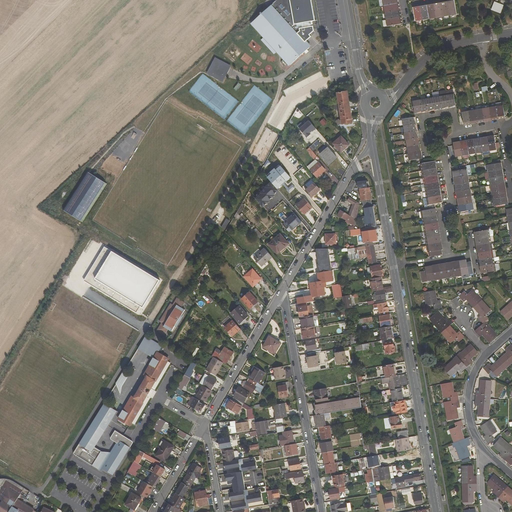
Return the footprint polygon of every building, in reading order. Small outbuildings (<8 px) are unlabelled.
[(436,18),(443,16),(440,1),(440,0),(436,1),(436,2),(434,3),(436,18)] [(442,0),(443,1),(440,1),(443,16),(450,15),(447,0),(442,0)] [(456,14),(454,0),(448,0),(447,0),(450,15),(456,14)] [(429,19),(436,18),(434,3),(434,1),(429,2),(429,3),(427,4),(429,19)] [(503,6),(494,2),(491,10),(500,13),(503,6)] [(384,6),(385,13),(400,10),(401,10),(400,6),(399,6),(399,3),(384,6)] [(422,20),(429,19),(427,4),(426,3),(422,3),(423,4),(420,5),(422,20)] [(416,21),(422,20),(420,5),(420,4),(415,5),(415,6),(413,6),(416,21)] [(253,22),(265,36),(261,40),(274,54),(278,50),(291,64),(309,47),(271,5),(253,22)] [(385,13),(386,20),(401,17),(402,17),(402,12),(400,13),(400,10),(385,13)] [(402,24),(403,24),(403,19),(402,20),(401,17),(386,20),(388,27),(402,24)] [(209,73),(222,80),(229,67),(216,59),(209,73)] [(337,93),(338,102),(334,102),(335,110),(339,109),(341,120),(336,121),(338,125),(353,122),(348,91),(337,93)] [(294,103),(304,99),(302,94),(292,98),(294,103)] [(454,94),(447,95),(449,106),(449,108),(456,105),(454,94)] [(447,95),(440,97),(442,107),(442,109),(449,106),(447,95)] [(440,97),(433,98),(435,109),(435,111),(442,107),(440,97)] [(433,98),(426,99),(428,110),(428,112),(435,109),(433,98)] [(426,99),(419,100),(421,111),(421,113),(428,110),(426,99)] [(421,111),(419,100),(412,101),(414,113),(415,114),(421,111)] [(503,105),(496,107),(498,118),(499,119),(505,117),(503,105)] [(496,107),(490,108),(492,119),(492,121),(498,118),(496,107)] [(288,123),(291,127),(304,115),(298,108),(288,123)] [(490,108),(483,109),(484,120),(485,122),(492,119),(490,108)] [(483,109),(476,110),(478,121),(478,123),(484,120),(483,109)] [(476,110),(469,112),(471,123),(471,124),(478,121),(476,110)] [(464,125),(471,123),(469,112),(462,113),(464,124),(464,125)] [(403,120),(404,127),(415,125),(417,124),(416,121),(415,121),(414,118),(403,120)] [(308,120),(299,128),(307,138),(311,134),(309,133),(315,128),(308,120)] [(404,127),(405,133),(416,131),(418,131),(415,125),(404,127)] [(405,133),(406,140),(418,138),(419,138),(416,131),(405,133)] [(338,149),(341,152),(349,145),(341,136),(333,144),(335,146),(333,147),(337,151),(338,149)] [(491,138),(488,139),(490,151),(497,149),(494,137),(494,136),(491,136),(491,138)] [(483,152),(490,151),(488,139),(487,137),(484,137),(484,139),(481,140),(483,152)] [(406,140),(407,147),(419,145),(420,145),(418,138),(406,140)] [(478,140),(474,141),(476,153),(483,152),(481,140),(481,138),(477,139),(478,140)] [(469,154),(476,153),(474,141),(474,139),(470,140),(471,142),(467,142),(469,154)] [(463,143),(460,143),(462,155),(469,154),(467,142),(467,140),(463,141),(463,143)] [(455,156),(462,155),(460,143),(460,142),(456,142),(457,144),(453,145),(455,156)] [(407,147),(408,154),(420,152),(422,152),(419,145),(407,147)] [(320,154),(328,163),(336,156),(328,147),(320,154)] [(308,150),(315,158),(317,156),(310,148),(308,150)] [(423,158),(422,155),(421,156),(420,152),(408,154),(410,161),(421,159),(423,158)] [(421,164),(422,171),(436,168),(436,163),(435,164),(435,161),(421,164)] [(318,162),(310,169),(317,177),(325,170),(318,162)] [(280,163),(276,167),(286,179),(287,180),(291,176),(280,163)] [(487,165),(489,172),(501,170),(502,169),(502,166),(500,166),(499,163),(487,165)] [(275,166),(271,170),(271,171),(281,183),(286,179),(276,167),(275,166)] [(436,171),(436,168),(422,171),(423,177),(437,175),(438,175),(437,171),(436,171)] [(455,174),(456,178),(468,176),(466,169),(452,171),(453,175),(455,174)] [(489,172),(490,179),(502,177),(504,176),(503,173),(501,173),(501,170),(489,172)] [(271,171),(267,175),(278,188),(282,184),(281,183),(271,171)] [(87,172),(63,210),(83,223),(107,184),(87,172)] [(423,177),(424,184),(438,182),(439,182),(438,177),(437,177),(437,175),(423,177)] [(468,176),(456,178),(454,178),(454,181),(456,181),(457,185),(469,182),(468,176)] [(490,179),(491,186),(503,183),(505,183),(504,180),(503,180),(502,177),(490,179)] [(360,186),(362,200),(363,200),(365,217),(364,217),(366,228),(367,228),(377,226),(373,207),(372,207),(368,182),(367,182),(367,180),(358,182),(359,186),(360,186)] [(266,188),(273,196),(279,191),(271,182),(265,187),(266,188)] [(438,184),(438,182),(424,184),(426,191),(439,189),(440,189),(439,184),(438,184)] [(457,188),(458,191),(470,189),(469,182),(457,185),(455,185),(455,188),(457,188)] [(314,183),(306,190),(312,198),(320,190),(314,183)] [(491,186),(492,193),(504,190),(506,190),(505,187),(504,187),(503,183),(491,186)] [(261,194),(268,201),(274,196),(273,196),(266,188),(261,193),(261,194)] [(426,191),(427,198),(440,196),(441,196),(440,191),(439,191),(439,189),(426,191)] [(470,189),(458,191),(456,192),(457,195),(459,195),(459,199),(471,197),(470,189)] [(492,193),(493,199),(506,197),(507,197),(507,193),(505,194),(504,190),(492,193)] [(255,199),(263,207),(269,202),(268,201),(261,194),(255,199)] [(441,198),(440,196),(427,198),(428,205),(441,203),(442,202),(442,198),(441,198)] [(350,197),(347,201),(353,205),(349,214),(353,215),(357,205),(359,205),(359,202),(350,197)] [(460,202),(460,205),(472,203),(471,197),(459,199),(457,199),(458,202),(460,202)] [(506,201),(506,197),(493,199),(495,206),(507,204),(508,204),(508,200),(506,201)] [(304,215),(312,207),(304,198),(296,205),(304,215)] [(473,210),(472,203),(460,205),(458,206),(459,209),(461,209),(461,212),(473,210)] [(421,211),(422,218),(436,216),(437,216),(436,211),(435,211),(435,209),(421,211)] [(337,214),(347,220),(350,216),(340,210),(337,214)] [(284,215),(281,218),(285,222),(282,224),(289,232),(301,221),(294,214),(288,219),(284,215)] [(422,218),(424,225),(437,222),(438,222),(437,218),(436,218),(436,216),(422,218)] [(424,225),(425,232),(438,229),(439,229),(438,224),(437,225),(437,222),(424,225)] [(253,231),(260,238),(263,236),(256,228),(253,231)] [(362,232),(364,243),(370,242),(367,228),(366,228),(357,229),(355,229),(350,230),(351,233),(357,233),(362,232)] [(425,232),(426,239),(439,236),(440,236),(440,232),(439,232),(438,229),(425,232)] [(476,237),(476,239),(490,236),(489,230),(476,232),(474,232),(475,237),(476,237)] [(280,234),(269,244),(278,253),(289,243),(280,234)] [(326,244),(336,244),(336,234),(326,234),(326,244)] [(426,239),(427,245),(440,243),(441,243),(441,238),(440,239),(439,236),(426,239)] [(491,243),(490,236),(476,239),(476,243),(477,243),(478,246),(491,243)] [(428,252),(429,252),(436,251),(442,250),(443,250),(442,245),(441,245),(440,243),(427,245),(428,252)] [(492,250),(491,243),(478,246),(477,246),(477,250),(478,250),(479,253),(492,250)] [(348,255),(358,253),(359,258),(367,257),(369,264),(377,262),(374,245),(364,246),(348,249),(348,251),(348,255)] [(95,279),(112,251),(104,246),(83,280),(136,312),(140,306),(95,279)] [(264,248),(254,258),(262,266),(272,257),(264,248)] [(327,249),(319,249),(319,253),(317,253),(318,257),(320,257),(320,260),(319,260),(319,264),(318,265),(319,269),(319,272),(330,270),(331,270),(328,249),(327,249)] [(479,257),(480,260),(493,257),(492,250),(479,253),(478,253),(479,257)] [(159,280),(112,251),(95,279),(140,306),(142,307),(159,280)] [(481,264),(481,266),(495,264),(493,257),(480,260),(479,260),(480,264),(481,264)] [(463,262),(460,263),(462,275),(468,274),(466,263),(466,260),(463,260),(463,262)] [(455,276),(462,275),(460,263),(459,261),(456,261),(456,263),(453,264),(455,276)] [(449,265),(446,265),(448,277),(455,276),(453,264),(453,262),(449,263),(449,265)] [(441,278),(448,277),(446,265),(446,263),(442,264),(442,266),(439,266),(441,278)] [(381,264),(371,266),(371,267),(367,268),(369,274),(372,273),(372,277),(383,275),(381,264)] [(496,271),(495,264),(481,266),(480,267),(481,271),(482,271),(482,273),(496,271)] [(435,267),(432,268),(434,279),(441,278),(439,266),(439,265),(435,265),(435,267)] [(427,281),(434,279),(432,268),(432,266),(429,266),(429,268),(425,269),(427,281)] [(244,276),(253,286),(261,279),(253,269),(244,276)] [(330,270),(319,272),(318,273),(319,280),(326,279),(326,281),(333,280),(332,270),(331,270),(330,270)] [(381,277),(371,279),(373,291),(383,289),(381,277)] [(313,289),(314,296),(326,294),(325,287),(315,288),(313,289)] [(374,300),(388,297),(387,293),(385,293),(384,289),(373,292),(374,300)] [(434,305),(434,309),(442,308),(441,300),(436,301),(435,290),(429,291),(425,292),(427,306),(434,305)] [(467,299),(474,307),(482,301),(472,290),(467,294),(464,291),(459,296),(464,302),(467,299)] [(242,299),(250,309),(258,302),(250,292),(242,299)] [(345,309),(352,308),(350,295),(342,296),(343,299),(345,309)] [(308,302),(313,301),(312,296),(299,298),(300,304),(308,302)] [(171,304),(160,321),(162,323),(158,330),(164,333),(183,302),(178,298),(173,305),(171,304)] [(491,311),(482,301),(474,307),(481,315),(478,317),(483,323),(489,318),(486,315),(491,311)] [(164,333),(165,334),(168,330),(172,331),(185,310),(182,308),(185,303),(183,302),(164,333)] [(308,316),(307,305),(308,305),(308,302),(300,304),(296,304),(296,307),(299,307),(300,317),(301,317),(308,316)] [(378,304),(379,313),(389,311),(387,302),(378,304)] [(511,302),(501,312),(508,320),(511,315),(511,302)] [(231,313),(240,324),(249,316),(239,306),(231,313)] [(172,331),(173,332),(187,311),(185,310),(172,331)] [(443,331),(449,326),(452,323),(447,317),(444,320),(437,312),(430,319),(439,329),(440,328),(443,331)] [(379,316),(381,326),(392,324),(390,314),(379,316)] [(308,316),(301,317),(303,328),(314,326),(312,315),(308,316)] [(225,327),(233,336),(241,329),(233,320),(225,327)] [(483,334),(490,342),(497,335),(488,325),(483,329),(480,326),(475,331),(480,337),(483,334)] [(302,328),(304,339),(316,337),(314,326),(303,328),(302,328)] [(382,341),(393,339),(391,326),(380,328),(382,341)] [(456,333),(449,326),(443,331),(442,333),(451,343),(456,338),(459,342),(465,337),(459,331),(456,333)] [(280,343),(279,342),(280,340),(269,334),(265,340),(267,341),(263,347),(274,353),(280,343)] [(158,352),(161,346),(147,338),(141,349),(155,357),(144,374),(147,376),(134,397),(132,396),(118,419),(130,425),(132,422),(148,394),(149,394),(151,390),(151,389),(161,371),(166,363),(158,359),(161,353),(158,352)] [(317,349),(315,340),(306,341),(308,351),(317,349)] [(395,345),(394,345),(393,341),(384,343),(384,344),(383,344),(384,348),(385,348),(386,353),(395,351),(395,350),(396,350),(395,345)] [(461,354),(460,352),(457,355),(467,367),(473,362),(470,359),(478,352),(471,344),(461,354)] [(500,360),(507,367),(511,362),(511,345),(511,344),(505,349),(508,353),(500,360)] [(222,351),(217,348),(212,356),(214,357),(223,362),(226,364),(233,353),(224,347),(222,351)] [(335,360),(336,364),(347,362),(345,351),(335,353),(336,357),(336,360),(335,360)] [(319,365),(317,356),(319,355),(318,352),(309,354),(307,354),(309,367),(319,365)] [(132,422),(135,423),(169,364),(169,363),(169,362),(167,361),(168,359),(166,358),(167,357),(161,353),(158,359),(166,363),(161,371),(151,389),(151,390),(149,394),(148,394),(132,422)] [(461,373),(467,367),(457,355),(453,359),(454,360),(444,369),(444,370),(442,371),(446,375),(448,373),(451,376),(458,369),(461,373)] [(206,370),(216,375),(223,362),(214,357),(206,370)] [(496,376),(507,367),(500,360),(492,366),(490,363),(484,369),(489,374),(492,371),(496,376)] [(184,375),(187,377),(195,364),(192,362),(191,363),(185,373),(184,375)] [(393,364),(384,365),(386,378),(388,377),(396,376),(393,364)] [(259,383),(265,372),(255,366),(252,372),(253,372),(250,378),(259,383)] [(277,371),(279,378),(286,377),(284,366),(275,368),(275,371),(277,371)] [(124,371),(116,384),(120,394),(122,386),(129,375),(124,371)] [(205,374),(200,383),(203,385),(202,385),(211,390),(217,381),(205,374)] [(181,391),(184,385),(186,386),(190,378),(187,377),(184,375),(176,388),(181,391)] [(396,376),(388,377),(386,378),(381,379),(382,384),(388,383),(390,390),(391,390),(400,388),(398,376),(397,376),(396,376)] [(255,389),(261,393),(264,387),(259,383),(250,378),(249,378),(242,389),(250,393),(252,394),(255,389)] [(476,390),(476,398),(488,399),(488,394),(490,394),(491,381),(481,380),(480,390),(476,390)] [(450,397),(451,401),(459,399),(457,392),(453,392),(452,382),(442,384),(444,398),(450,397)] [(211,390),(202,385),(196,396),(205,401),(211,390)] [(278,387),(280,397),(288,396),(287,385),(278,387)] [(234,395),(245,402),(250,393),(242,389),(239,387),(234,395)] [(317,402),(328,400),(326,388),(315,390),(317,402)] [(395,402),(404,400),(401,388),(400,388),(391,390),(392,394),(393,402),(395,402)] [(231,399),(226,407),(229,408),(228,410),(231,412),(232,410),(237,414),(242,406),(247,409),(248,416),(251,415),(251,419),(254,419),(252,409),(233,397),(231,399)] [(361,403),(360,397),(314,405),(316,415),(324,414),(361,407),(361,403)] [(479,406),(478,416),(488,417),(489,403),(488,403),(488,399),(476,398),(475,405),(479,406)] [(199,411),(200,410),(201,411),(205,405),(200,402),(200,401),(195,399),(191,407),(199,411)] [(460,407),(459,399),(451,401),(447,402),(447,406),(446,407),(448,420),(458,418),(456,408),(460,407)] [(404,408),(406,408),(405,400),(404,400),(395,402),(396,410),(399,409),(400,411),(405,410),(404,408)] [(276,419),(287,417),(284,403),(274,405),(276,419)] [(91,452),(94,447),(116,411),(104,404),(79,444),(91,452)] [(319,427),(326,426),(324,414),(316,415),(315,415),(317,428),(319,427)] [(402,426),(402,422),(400,422),(399,416),(391,418),(392,428),(402,426)] [(159,418),(153,429),(160,432),(166,422),(159,418)] [(236,423),(237,432),(244,431),(249,430),(248,419),(235,421),(236,423)] [(450,429),(454,442),(456,442),(464,439),(461,429),(465,428),(462,420),(454,423),(456,427),(450,429)] [(486,434),(483,436),(488,444),(494,439),(491,435),(497,432),(489,420),(481,426),(486,434)] [(231,428),(232,433),(237,432),(236,423),(235,421),(231,421),(231,426),(229,426),(229,428),(231,428)] [(257,435),(268,433),(267,429),(266,429),(264,421),(255,422),(255,424),(256,431),(257,435)] [(321,440),(332,438),(329,425),(326,426),(319,427),(321,440)] [(111,440),(116,443),(118,444),(120,442),(130,448),(132,443),(133,443),(132,442),(132,441),(123,435),(115,430),(110,437),(110,438),(110,439),(111,439),(111,440)] [(283,435),(279,435),(281,446),(285,445),(295,444),(293,433),(292,433),(291,430),(282,432),(283,435)] [(410,445),(409,445),(407,437),(399,439),(396,440),(398,452),(410,449),(410,445)] [(471,445),(468,437),(464,439),(456,442),(458,446),(456,447),(461,460),(470,457),(467,447),(471,445)] [(230,441),(227,441),(226,438),(219,439),(220,448),(231,446),(230,441)] [(499,455),(505,460),(511,452),(511,450),(510,448),(511,447),(500,438),(494,445),(502,452),(499,455)] [(164,441),(156,456),(166,461),(174,447),(164,441)] [(333,451),(332,441),(320,443),(322,453),(323,453),(333,451)] [(101,452),(93,465),(101,470),(102,468),(113,475),(130,448),(120,442),(118,444),(116,443),(110,452),(101,452)] [(285,445),(287,456),(299,454),(297,443),(295,444),(285,445)] [(93,465),(101,452),(94,447),(91,452),(79,444),(74,452),(74,454),(93,465)] [(376,451),(375,452),(373,444),(368,444),(369,449),(370,456),(376,455),(376,451)] [(160,462),(144,453),(140,450),(134,461),(137,463),(142,456),(157,464),(159,464),(160,462)] [(225,454),(223,454),(225,462),(226,462),(233,460),(235,460),(234,451),(233,450),(225,451),(225,454)] [(333,451),(323,453),(325,464),(334,463),(335,463),(333,451)] [(367,469),(370,469),(369,467),(379,465),(378,455),(376,455),(370,456),(358,458),(360,471),(367,469)] [(233,460),(226,462),(228,471),(243,468),(242,463),(240,464),(239,460),(233,461),(233,460)] [(291,470),(301,468),(299,460),(289,461),(291,470)] [(134,461),(128,472),(135,476),(142,465),(137,463),(134,461)] [(200,471),(202,468),(193,463),(187,474),(195,478),(196,478),(201,477),(200,471)] [(327,474),(336,472),(334,463),(325,464),(327,474)] [(384,479),(391,478),(389,466),(382,467),(384,479)] [(464,480),(465,484),(477,484),(477,476),(473,476),(473,466),(463,466),(463,480),(464,480)] [(163,467),(161,471),(157,468),(154,472),(161,476),(166,469),(163,467)] [(382,467),(377,468),(372,469),(374,481),(384,479),(382,467)] [(370,469),(367,469),(368,473),(365,474),(367,482),(374,481),(372,469),(370,469)] [(161,476),(154,472),(148,482),(155,486),(161,476)] [(296,483),(304,481),(302,472),(294,473),(294,472),(284,474),(285,479),(295,478),(296,483)] [(195,478),(187,474),(182,483),(189,487),(190,487),(196,478),(195,478)] [(334,479),(335,486),(345,484),(343,474),(333,476),(334,479)] [(415,479),(414,474),(396,477),(398,488),(406,486),(406,482),(415,481),(415,479)] [(243,475),(232,476),(234,488),(245,486),(243,475)] [(492,493),(498,498),(506,488),(502,485),(504,484),(493,475),(487,482),(495,489),(492,493)] [(0,498),(3,500),(0,504),(0,511),(36,511),(37,511),(17,500),(20,494),(26,498),(30,492),(12,480),(10,480),(8,479),(6,479),(4,478),(2,478),(0,478),(0,498)] [(153,486),(144,481),(137,492),(147,497),(153,486)] [(176,493),(183,497),(189,487),(182,483),(176,493)] [(473,492),(477,492),(477,484),(465,484),(465,488),(463,488),(463,502),(473,502),(473,492)] [(339,493),(344,492),(343,487),(338,488),(339,489),(329,490),(331,499),(340,498),(339,493)] [(509,491),(506,488),(498,498),(504,503),(507,500),(511,504),(511,490),(510,490),(509,491)] [(267,491),(269,505),(270,505),(277,503),(281,503),(279,489),(267,491)] [(195,492),(197,506),(208,504),(206,490),(195,492)] [(132,493),(125,504),(135,510),(141,499),(132,493)] [(183,497),(176,493),(170,504),(179,509),(185,499),(183,497)] [(370,495),(371,502),(378,501),(376,493),(376,494),(372,494),(370,495)] [(239,510),(245,509),(248,508),(249,508),(249,506),(245,507),(245,505),(247,505),(245,495),(244,495),(243,494),(241,494),(240,494),(239,494),(236,495),(237,499),(237,502),(238,506),(239,510)] [(422,494),(413,495),(415,503),(423,502),(422,494)] [(393,497),(384,498),(387,511),(391,510),(390,508),(392,508),(395,507),(393,497)] [(305,511),(303,498),(292,500),(293,511),(305,511)] [(347,503),(341,504),(341,503),(331,505),(332,511),(342,511),(348,511),(347,503)]
